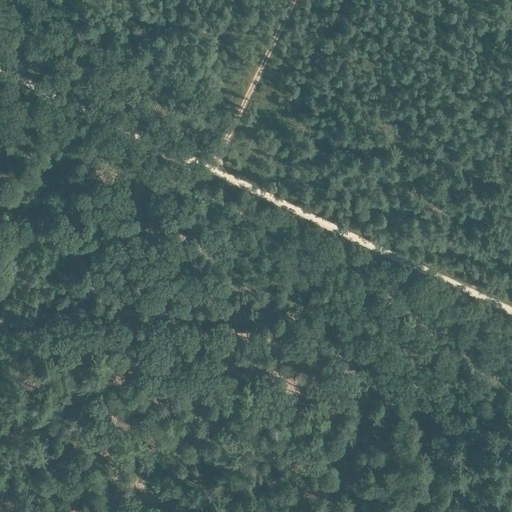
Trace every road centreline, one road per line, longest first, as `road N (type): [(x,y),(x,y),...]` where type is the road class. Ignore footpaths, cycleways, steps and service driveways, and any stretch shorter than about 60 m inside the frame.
road 1 (track): [(436,276),(304,326),(0,316)]
road 2 (track): [(436,276),(209,169)]
road 3 (track): [(209,169),(0,70)]
road 4 (track): [(209,169),(293,0)]
road 5 (track): [(511,385),(400,294)]
